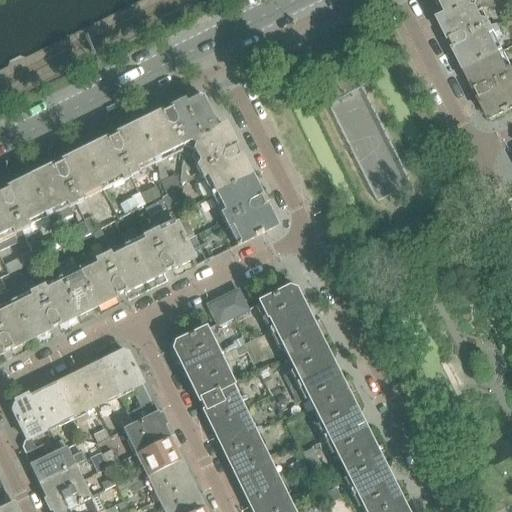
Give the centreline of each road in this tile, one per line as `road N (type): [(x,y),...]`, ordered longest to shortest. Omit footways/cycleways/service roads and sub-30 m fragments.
road 1 (residential): [(307,237),(447,511)]
road 2 (secondary): [(0,145),(215,37)]
road 3 (residential): [(215,37),(307,237)]
road 4 (residential): [(228,511),(138,325)]
road 5 (residential): [(307,237),(138,325)]
road 6 (residential): [(478,149),(409,0)]
road 7 (residential): [(138,325),(0,390)]
